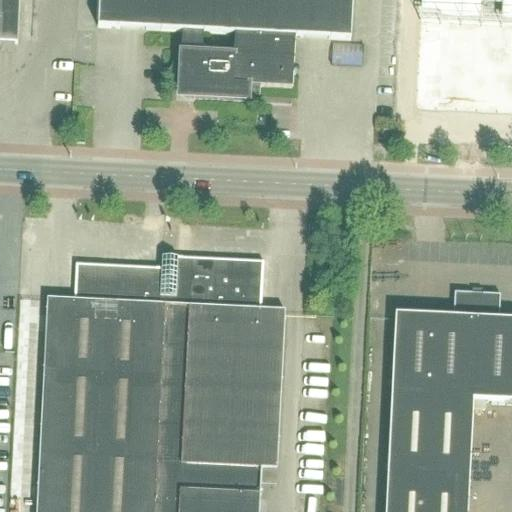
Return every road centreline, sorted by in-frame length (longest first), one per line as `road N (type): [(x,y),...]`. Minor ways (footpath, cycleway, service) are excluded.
road 1 (tertiary): [(0,175),(511,200)]
road 2 (unknown): [(29,154),(54,0)]
